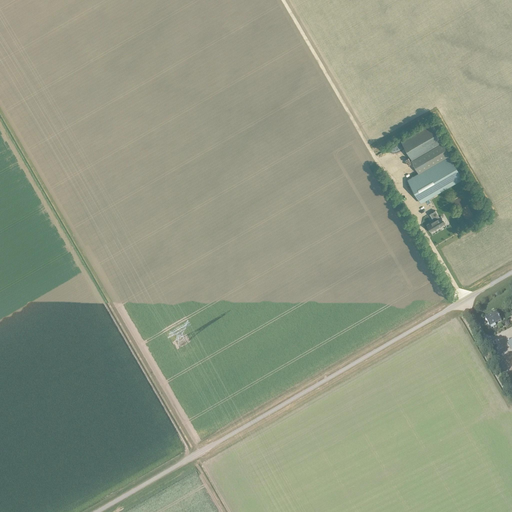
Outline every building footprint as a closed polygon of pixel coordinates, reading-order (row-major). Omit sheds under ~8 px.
[(400,141),(419,173),(449,155),(442,142),(431,123),(400,141)] [(449,155),(419,173),(407,179),(421,203),(463,178),(449,155)] [(430,214),(431,216),(432,215),(435,219),(427,224),(431,232),(439,227),(439,226),(445,223),(441,216),(439,217),(435,211),(430,214)] [(438,246),(433,250),(437,256),(443,251),(438,246)] [(485,318),(489,326),(500,320),(496,312),(485,318)]
